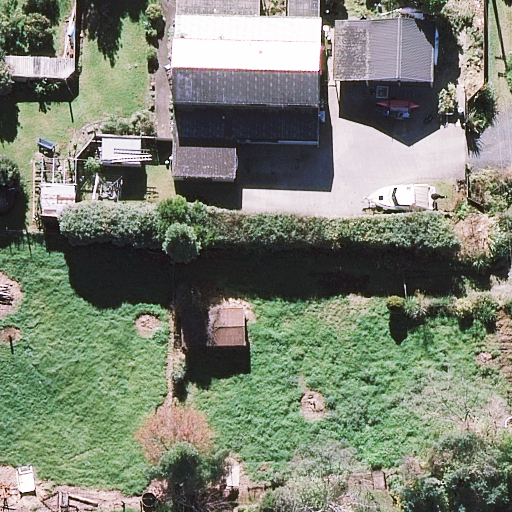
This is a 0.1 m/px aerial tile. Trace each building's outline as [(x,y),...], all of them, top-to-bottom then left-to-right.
[(307,141),(311,0),(171,0),(165,177),(227,179),(228,139),(307,141)] [(426,21),(330,19),(329,79),(425,80),(426,21)] [(71,60),(3,57),(2,77),(70,79),(71,60)] [(138,140),(97,138),(96,163),(136,165),(138,140)] [(76,185),(37,185),(38,216),(76,216),(76,185)] [(236,310),(180,307),(179,346),(234,348),(236,310)]
